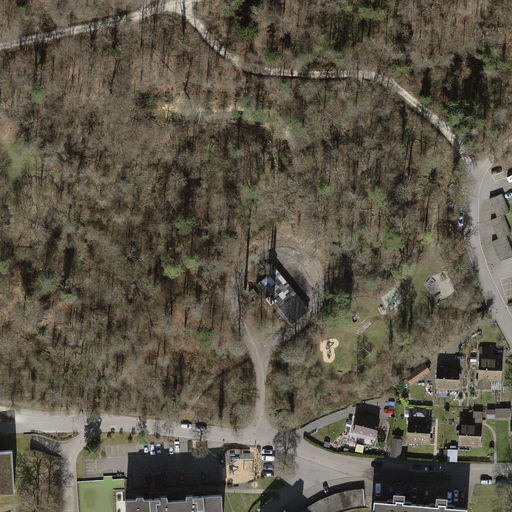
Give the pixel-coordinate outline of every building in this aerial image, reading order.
[(510,213),(503,194),(490,198),(497,217),(491,220),(499,239),(492,241),(500,261),(511,256),(511,249),(507,236),(511,234),(504,215),(510,213)] [(300,297),(276,267),(256,282),(266,296),(271,303),(277,310),(273,313),(275,316),(278,319),(281,316),(289,325),(309,309),(300,297)] [(502,361),(479,359),(477,390),(491,391),(492,382),(501,383),(502,361)] [(430,373),(424,365),(405,379),(411,387),(430,373)] [(459,369),(435,369),(435,391),(458,391),(459,369)] [(510,410),(496,410),(497,421),(511,420),(510,410)] [(473,426),(458,425),(458,447),(482,448),(483,413),(474,413),(473,426)] [(379,420),(357,415),(352,435),(374,441),(379,420)] [(430,423),(407,422),(406,443),(429,444),(430,423)] [(0,452),(13,451),(31,450),(31,443),(31,436),(4,437),(0,437),(0,452)] [(403,441),(393,440),(391,457),(401,458),(403,441)] [(0,493),(15,493),(13,451),(0,452),(0,493)] [(125,511),(125,500),(124,479),(114,479),(113,476),(104,476),(104,480),(77,482),(79,511),(125,511)] [(341,511),(352,508),(364,507),(364,489),(345,492),(331,497),(314,504),(302,511),(341,511)] [(388,503),(374,502),(373,510),(371,510),(371,511),(468,511),(468,509),(454,508),(454,505),(448,505),(448,499),(446,498),(436,498),(436,504),(431,504),(431,506),(412,505),(412,502),(405,501),(405,495),(402,495),(394,494),(393,500),(388,500),(388,503)] [(136,499),(125,500),(125,511),(222,511),(222,495),(204,496),(199,496),(194,497),(193,495),(186,495),(187,500),(167,501),(167,496),(160,496),(160,498),(155,498),(149,499),(143,499),(143,496),(136,496),(136,499)]
